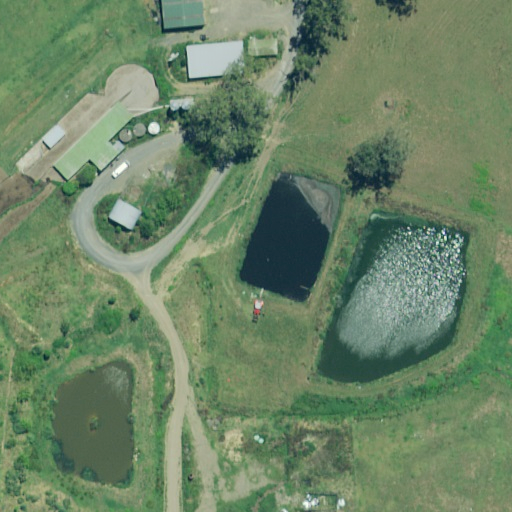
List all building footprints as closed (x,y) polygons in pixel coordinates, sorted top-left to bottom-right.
[(205,25),(202,0),(162,0),(165,28),(205,25)] [(277,55),(277,40),(249,40),(249,55),(277,55)] [(246,73),(243,42),(187,47),(190,78),(246,73)] [(118,141),(112,147),(107,142),(133,118),(119,104),(54,166),(68,180),(90,159),(102,171),(125,148),(118,141)] [(67,133),(59,125),(43,140),(51,148),(67,133)] [(142,212),(119,200),(110,218),(132,230),(142,212)]
